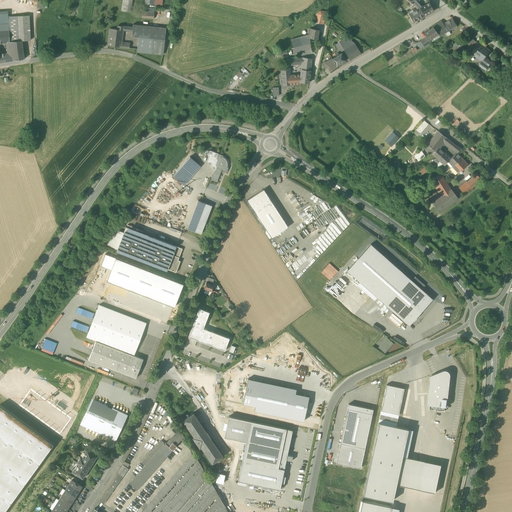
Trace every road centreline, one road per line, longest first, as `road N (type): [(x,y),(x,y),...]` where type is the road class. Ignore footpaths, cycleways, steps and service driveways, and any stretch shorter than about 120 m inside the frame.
road 1 (tertiary): [(82,511),(152,389),(223,209),(265,151)]
road 2 (tertiary): [(0,331),(95,193),(137,149),(203,128),(262,140)]
road 3 (unclassified): [(0,65),(115,52),(206,90),(296,108)]
road 4 (unclassified): [(472,328),(351,381),(336,396),(308,511)]
road 5 (tertiary): [(477,308),(395,226),(277,149)]
road 6 (residential): [(353,65),(511,187)]
road 7 (secondary): [(463,511),(491,383),(490,338)]
